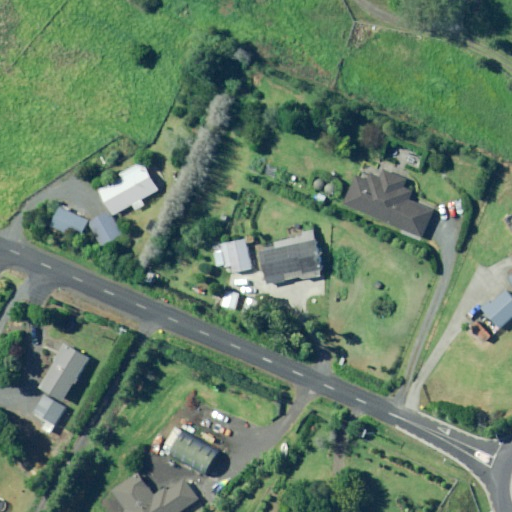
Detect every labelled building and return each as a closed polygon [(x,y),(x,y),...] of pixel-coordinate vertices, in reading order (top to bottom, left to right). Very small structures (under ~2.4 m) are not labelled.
[(225,47),(204,38),(202,44),(212,49),(210,52),(217,56),(221,47),(224,48),(225,47)] [(141,201),(158,191),(141,163),(120,176),(121,180),(99,193),(111,212),(114,218),(133,206),(135,211),(136,212),(144,207),(144,206),(141,201)] [(403,189),(406,183),(406,181),(382,170),(378,178),(369,175),(366,182),(357,178),(355,177),(343,206),(422,240),(423,237),(434,213),(431,212),(413,204),(409,202),(412,193),(410,192),(403,189)] [(89,222),(60,210),(52,227),(81,240),(84,234),(89,222)] [(106,254),(126,241),(109,213),(89,225),(99,241),(106,254)] [(300,281),(304,281),(305,282),(321,278),(320,273),(323,272),(314,232),(303,235),(304,238),(275,245),(276,250),(260,254),(266,281),(267,287),(286,283),(286,282),(300,279),(300,281)] [(252,271),(247,245),(246,240),(221,246),(222,250),(215,252),(216,255),(215,255),(218,268),(225,267),(226,269),(231,268),(233,268),(235,275),(252,271)] [(240,295),(229,292),(226,307),(237,309),(240,295)] [(501,331),(511,320),(511,298),(506,292),(491,305),(489,303),(482,310),(500,330),(501,331)] [(78,378),(90,358),(65,343),(59,352),(58,354),(55,360),(56,361),(43,383),(40,388),(47,392),(64,401),(75,383),(77,384),(78,381),(80,379),(78,378)] [(55,426),(66,407),(45,395),(36,411),(34,414),(55,426)] [(169,456),(205,476),(219,450),(183,430),(169,456)] [(183,479),(167,490),(165,487),(154,495),(139,473),(114,491),(127,510),(125,511),(179,511),(181,511),(188,506),(198,498),(183,479)]
